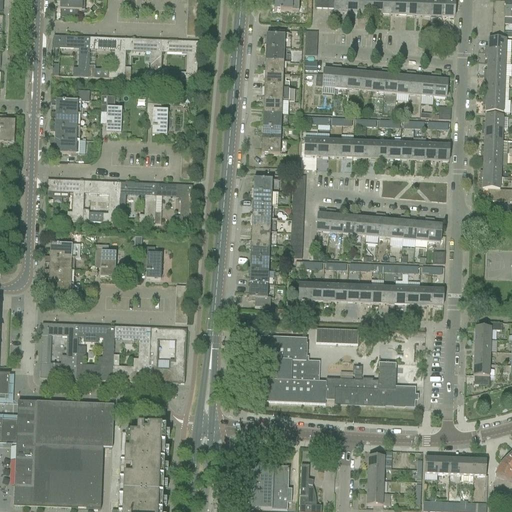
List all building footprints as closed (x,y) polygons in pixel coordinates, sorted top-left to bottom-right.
[(54,0),(55,1),(60,1),(59,11),(60,11),(60,19),(76,20),(76,12),(84,12),(84,11),(81,11),(82,5),(85,5),(84,0),(54,0)] [(292,0),(273,0),(273,12),(292,13),(292,0)] [(333,15),(346,15),(346,0),(333,0),(333,10),(333,15)] [(346,0),(346,15),(358,16),(358,0),(346,0)] [(358,0),(358,16),(369,16),(369,0),(358,0)] [(369,0),(369,16),(381,17),(382,0),(373,0),(369,0)] [(381,17),(393,17),(394,1),(382,0),(381,17)] [(429,0),(430,2),(429,18),(440,19),(441,19),(442,3),(441,0),(429,0)] [(393,17),(405,17),(406,1),(394,1),(393,17)] [(405,17),(417,18),(417,2),(406,1),(405,17)] [(417,18),(429,18),(430,2),(417,2),(417,18)] [(442,3),(441,19),(454,19),(454,3),(442,3)] [(265,37),(265,50),(284,51),(290,51),(290,38),(284,38),(284,34),(272,33),(271,37),(265,37)] [(72,79),(88,80),(89,67),(90,39),(59,38),(59,50),(78,51),(77,70),(72,70),(72,79)] [(94,80),(108,80),(124,81),(125,69),(126,41),(95,40),(95,52),(114,53),(113,72),(108,71),(94,71),(94,80)] [(144,82),(160,82),(161,70),(162,42),(131,41),(131,53),(150,54),(149,73),(144,73),(144,82)] [(484,48),(484,54),(505,55),(505,42),(488,41),(488,48),(484,48)] [(180,83),(196,84),(198,44),(167,43),(167,55),(186,56),(185,74),(180,74),(180,83)] [(265,50),(264,64),(283,64),(284,51),(265,50)] [(487,60),(487,66),(504,67),(505,55),(484,54),(484,59),(487,60)] [(264,64),(264,77),(282,78),(283,74),(285,74),(285,64),(283,64),(264,64)] [(305,64),(304,72),(316,73),(316,64),(305,64)] [(321,89),(334,90),(336,67),(332,66),(331,72),(323,72),(322,77),(321,89)] [(483,72),(483,78),(504,79),(511,79),(511,67),(504,67),(487,66),(487,72),(483,72)] [(334,90),(346,91),(348,74),(340,73),(341,67),(336,67),(334,90)] [(346,91),(359,92),(361,69),(356,69),(356,75),(348,74),(346,91)] [(359,92),(371,93),(373,76),(365,76),(365,70),(361,69),(359,92)] [(371,93),(383,95),(385,71),(381,71),(380,77),(373,76),(371,93)] [(383,95),(396,96),(397,79),(389,78),(390,72),(385,71),(383,95)] [(396,96),(408,97),(410,74),(406,73),(405,79),(397,79),(396,96)] [(408,97),(420,98),(422,81),(414,80),(415,74),(410,74),(408,97)] [(420,98),(420,106),(432,107),(432,99),(434,80),(435,76),(430,76),(430,82),(422,81),(420,98)] [(435,76),(432,99),(445,100),(447,83),(438,82),(439,76),(435,76)] [(264,77),(263,90),(282,91),(282,78),(264,77)] [(486,83),(486,90),(503,90),(504,79),(483,78),(483,83),(486,83)] [(282,91),(263,90),(263,103),(281,104),(288,105),(288,91),(282,91)] [(482,96),(482,101),(503,102),(503,90),(486,90),(486,96),(482,96)] [(55,106),(55,115),(80,116),(82,116),(82,110),(80,110),(81,103),(89,104),(89,93),(78,93),(78,103),(51,101),(50,106),(55,106)] [(100,116),(100,126),(101,121),(106,121),(106,126),(106,135),(120,136),(120,126),(121,110),(114,110),(114,99),(101,99),(101,103),(101,104),(100,116)] [(482,101),(482,107),(485,107),(485,114),(502,115),(509,115),(510,103),(503,102),(482,101)] [(263,103),(262,116),(281,117),(287,117),(288,106),(281,106),(281,104),(263,103)] [(147,106),(146,128),(147,128),(147,123),(152,123),(152,128),(152,137),(166,138),(167,112),(161,112),(161,106),(160,106),(159,106),(147,106)] [(50,115),(50,119),(55,119),(55,128),(80,129),(77,128),(77,122),(80,123),(80,116),(55,115),(50,115)] [(262,116),(262,130),(280,130),(281,127),(287,127),(287,118),(281,118),(281,117),(262,116)] [(1,117),(0,144),(13,145),(14,123),(5,122),(5,117),(1,117)] [(481,125),(481,130),(501,131),(501,129),(502,119),(485,118),(484,125),(481,125)] [(50,128),(49,132),(54,132),(54,141),(79,142),(76,142),(76,136),(79,136),(80,129),(55,128),(50,128)] [(262,130),(261,143),(280,144),(280,130),(262,130)] [(481,130),(481,136),(484,136),(484,143),(501,143),(501,131),(481,130)] [(79,142),(54,141),(49,141),(49,145),(54,146),(53,155),(78,156),(79,142)] [(304,158),(315,158),(316,142),(304,142),(304,158)] [(315,158),(328,159),(328,143),(316,142),(315,158)] [(280,144),(261,143),(261,156),(279,157),(280,144)] [(328,159),(340,159),(340,143),(328,143),(328,159)] [(340,159),(352,160),(352,144),(340,143),(340,159)] [(480,149),(480,154),(500,155),(501,143),(484,143),(483,149),(480,149)] [(352,160),(364,160),(365,144),(352,144),(352,160)] [(364,160),(376,161),(376,145),(365,144),(364,160)] [(376,161),(388,161),(388,145),(376,145),(376,161)] [(388,161),(400,162),(400,146),(388,145),(388,161)] [(400,162),(411,162),(412,146),(400,146),(400,162)] [(411,162),(424,163),(424,147),(412,146),(411,162)] [(424,163),(436,163),(436,147),(424,147),(424,163)] [(436,147),(436,163),(448,164),(449,148),(436,147)] [(480,154),(480,160),(483,160),(482,166),(500,167),(500,155),(480,154)] [(479,175),(479,178),(499,179),(500,167),(482,166),(482,173),(479,173),(479,175)] [(479,178),(479,184),(482,184),(481,191),(487,191),(493,191),(499,192),(499,179),(479,178)] [(253,181),(252,194),(271,195),(272,182),(253,181)] [(76,183),(54,182),(53,194),(72,195),(72,214),(67,214),(66,223),(82,223),(83,211),(84,183),(79,183),(79,185),(76,184),(76,183)] [(112,184),(90,183),(89,195),(108,196),(107,215),(103,215),(102,224),(118,225),(119,213),(120,185),(115,185),(115,186),(112,186),(112,184)] [(156,186),(151,186),(151,188),(148,187),(148,186),(126,185),(125,197),(144,198),(143,217),(139,217),(138,226),(154,226),(155,214),(156,186)] [(174,218),(174,227),(190,228),(192,188),(187,187),(187,189),(184,189),(184,187),(162,186),(161,198),(180,199),(179,218),(174,218)] [(252,207),(270,208),(277,209),(278,195),(271,195),(252,194),(252,207)] [(252,207),(251,221),(270,221),(270,208),(252,207)] [(286,210),(283,213),(288,219),(291,216),(291,213),(291,210),(286,210)] [(315,234),(328,235),(330,211),(326,211),(325,217),(317,216),(315,234)] [(328,235),(340,236),(342,219),(334,218),(335,212),(330,211),(328,235)] [(340,236),(353,237),(355,213),(350,213),(350,219),(342,219),(340,236)] [(353,237),(365,238),(367,221),(359,220),(359,214),(355,213),(353,237)] [(365,238),(377,239),(380,216),(375,216),(375,222),(367,221),(365,238)] [(377,239),(390,241),(391,223),(383,222),(384,216),(380,216),(377,239)] [(390,241),(402,242),(404,218),(400,218),(399,224),(391,223),(390,241)] [(402,242),(402,248),(414,249),(416,225),(408,225),(409,218),(404,218),(402,242)] [(416,225),(414,249),(426,250),(427,244),(429,220),(424,220),(424,226),(416,225)] [(429,220),(427,244),(440,245),(441,227),(433,227),(433,220),(429,220)] [(251,221),(251,234),(269,235),(270,221),(251,221)] [(251,234),(250,247),(269,248),(269,235),(251,234)] [(45,246),(44,250),(50,250),(49,259),(74,260),(74,259),(71,259),(71,253),(74,253),(75,247),(78,247),(80,247),(80,237),(76,237),(71,236),(70,247),(45,246)] [(95,247),(94,260),(94,270),(95,265),(100,265),(100,279),(114,280),(115,254),(101,254),(101,248),(107,249),(107,248),(95,247)] [(250,247),(250,260),(268,261),(269,248),(250,247)] [(141,250),(140,272),(141,267),(146,267),(145,281),(160,282),(161,256),(154,256),(154,250),(141,250)] [(44,259),(44,263),(49,263),(49,272),(74,273),(71,272),(71,266),(74,267),(74,260),(49,259),(44,259)] [(250,260),(249,274),(268,274),(274,275),(275,261),(268,261),(250,260)] [(44,272),(43,276),(48,276),(48,285),(73,286),(70,286),(70,280),(73,280),(74,273),(49,272),(44,272)] [(249,274),(248,287),(274,288),(274,275),(268,274),(249,274)] [(370,289),(370,305),(381,306),(382,290),(382,283),(371,282),(370,289)] [(43,285),(43,289),(48,289),(47,299),(72,300),(72,299),(69,299),(70,293),(73,293),(73,290),(73,286),(48,285),(43,285)] [(298,302),(310,303),(310,287),(298,286),(298,302)] [(248,287),(248,300),(255,301),(254,310),(270,311),(270,301),(273,301),(274,288),(248,287)] [(310,303),(322,303),(322,287),(310,287),(310,303)] [(322,303),(334,304),(334,288),(322,287),(322,303)] [(334,304),(345,304),(346,288),(334,288),(334,304)] [(345,304),(357,305),(358,289),(346,288),(345,304)] [(357,305),(370,305),(370,289),(358,289),(357,305)] [(381,306),(394,306),(394,290),(382,290),(381,306)] [(394,306),(406,307),(406,291),(394,290),(394,306)] [(406,307),(418,307),(418,291),(406,291),(406,307)] [(418,307),(430,308),(431,292),(418,291),(418,307)] [(431,292),(430,308),(442,308),(443,292),(431,292)] [(474,329),(474,341),(490,342),(490,335),(498,336),(498,325),(480,324),(480,329),(474,329)] [(70,329),(70,327),(41,326),(40,366),(40,380),(75,382),(77,327),(73,327),(73,329),(70,329)] [(83,332),(78,332),(78,327),(77,327),(75,382),(112,383),(113,357),(113,341),(114,329),(109,329),(109,330),(106,330),(106,329),(83,328),(83,332)] [(114,329),(113,341),(139,342),(138,361),(133,361),(133,369),(118,368),(119,357),(113,357),(112,383),(124,384),(148,385),(150,335),(150,330),(145,330),(145,332),(142,331),(142,330),(119,329),(119,333),(114,333),(114,329)] [(178,333),(178,331),(155,330),(155,335),(150,335),(148,385),(184,386),(186,332),(181,331),(181,333),(178,333)] [(357,347),(358,333),(316,331),(315,346),(357,347)] [(361,377),(354,377),(354,382),(326,381),(325,384),(325,385),(318,384),(319,363),(305,363),(306,359),(307,346),(306,346),(306,341),(250,338),(249,343),(248,356),(249,356),(249,361),(256,361),(256,366),(270,367),(269,382),(262,381),(262,386),(261,386),(260,399),(261,399),(261,404),(324,407),(324,402),(334,402),(334,407),(385,409),(414,410),(415,390),(395,389),(395,366),(378,365),(378,383),(368,382),(368,381),(362,381),(362,382),(361,382),(361,377)] [(474,341),(473,354),(489,354),(490,342),(474,341)] [(473,354),(473,366),(489,367),(489,354),(473,354)] [(489,367),(473,366),(472,378),(488,379),(489,367)] [(352,377),(354,377),(361,377),(361,368),(352,368),(352,377)] [(0,400),(8,401),(9,376),(0,375),(0,400)] [(13,508),(100,511),(103,450),(111,451),(113,407),(17,404),(13,508)] [(161,511),(165,429),(137,428),(136,436),(121,436),(120,453),(124,453),(121,511),(161,511)] [(368,458),(367,471),(383,471),(391,472),(392,454),(376,453),(376,459),(368,458)] [(511,454),(504,462),(500,466),(511,470),(511,454)] [(424,476),(423,482),(436,483),(436,477),(437,460),(424,460),(424,470),(424,476)] [(436,477),(448,477),(449,461),(437,460),(436,477)] [(448,477),(461,478),(461,461),(449,461),(448,477)] [(461,478),(473,478),(474,462),(461,461),(461,478)] [(474,462),(473,478),(485,479),(486,463),(474,462)] [(511,470),(500,466),(495,477),(511,483),(511,470)] [(245,511),(267,511),(286,511),(287,505),(291,505),(291,496),(287,495),(289,469),(247,467),(245,511)] [(313,492),(312,488),(313,483),(308,482),(309,467),(300,467),(298,511),(321,511),(321,508),(316,508),(316,504),(315,500),(314,496),(313,492)] [(367,471),(367,483),(383,484),(383,471),(367,471)] [(367,483),(366,495),(382,496),(383,484),(367,483)] [(382,496),(366,495),(366,508),(382,508),(382,496)] [(459,506),(458,511),(471,511),(471,506),(467,506),(467,504),(459,503),(459,506)]
